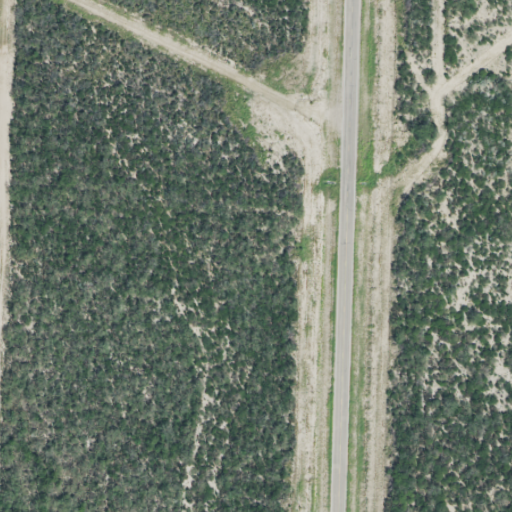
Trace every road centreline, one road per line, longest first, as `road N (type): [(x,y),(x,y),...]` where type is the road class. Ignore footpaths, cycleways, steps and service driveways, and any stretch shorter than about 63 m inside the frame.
road 1 (secondary): [(333,511),(346,0)]
road 2 (track): [(343,106),(266,96),(70,0)]
